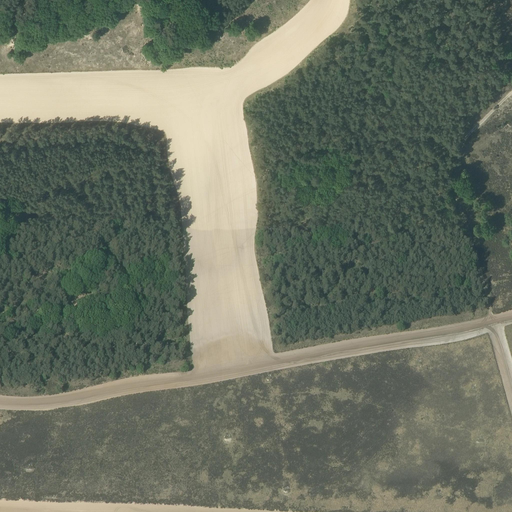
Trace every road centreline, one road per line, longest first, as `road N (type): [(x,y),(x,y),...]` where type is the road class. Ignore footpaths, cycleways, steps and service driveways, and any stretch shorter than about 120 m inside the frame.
road 1 (track): [(0,403),(42,405),(511,317)]
road 2 (track): [(0,95),(162,93),(239,83),(301,37),(330,0)]
